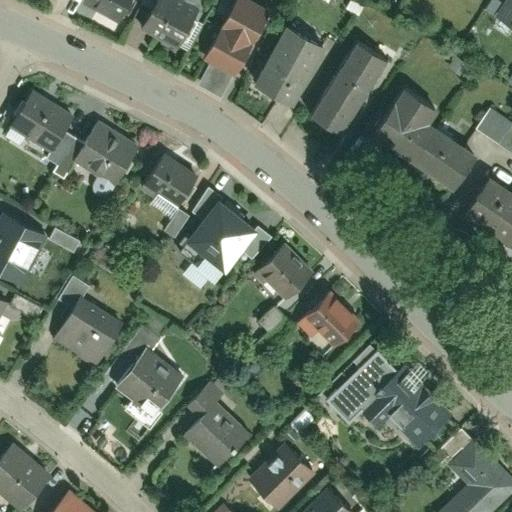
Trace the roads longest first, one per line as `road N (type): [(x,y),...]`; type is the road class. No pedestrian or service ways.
road 1 (tertiary): [(26,28),(211,122),(279,171),(496,380)]
road 2 (residential): [(0,396),(133,511)]
